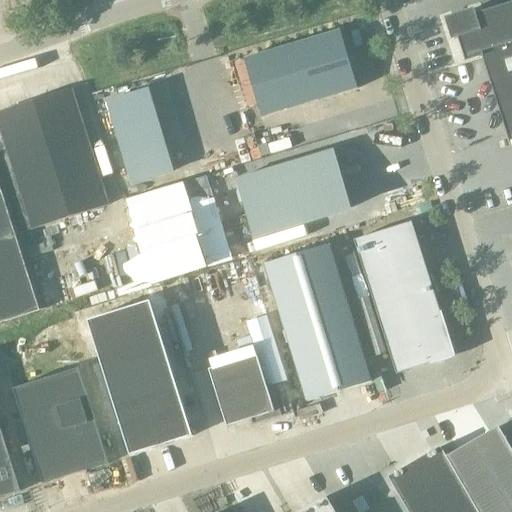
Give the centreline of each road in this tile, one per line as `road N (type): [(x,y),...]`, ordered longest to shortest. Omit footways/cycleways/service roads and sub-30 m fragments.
road 1 (unclassified): [(93,511),(506,381),(388,0)]
road 2 (unclassified): [(0,51),(120,13)]
